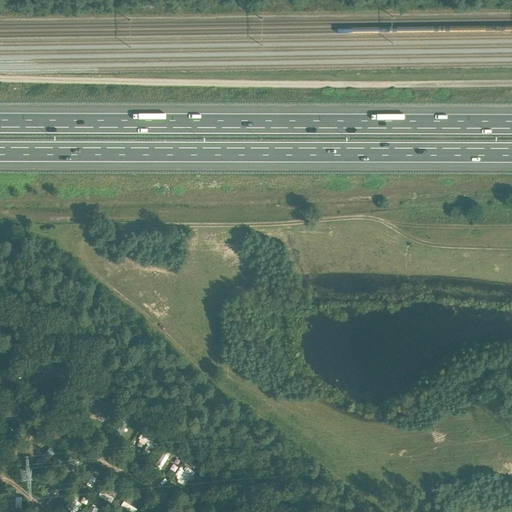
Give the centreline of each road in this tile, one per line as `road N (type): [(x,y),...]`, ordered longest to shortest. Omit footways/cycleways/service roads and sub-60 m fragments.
road 1 (motorway): [(511,124),(0,123)]
road 2 (motorway): [(0,150),(511,151)]
road 3 (track): [(24,218),(359,216),(387,220),(428,245),(511,249)]
road 4 (track): [(385,511),(191,361),(64,251),(62,233)]
road 5 (track): [(333,82),(0,78)]
